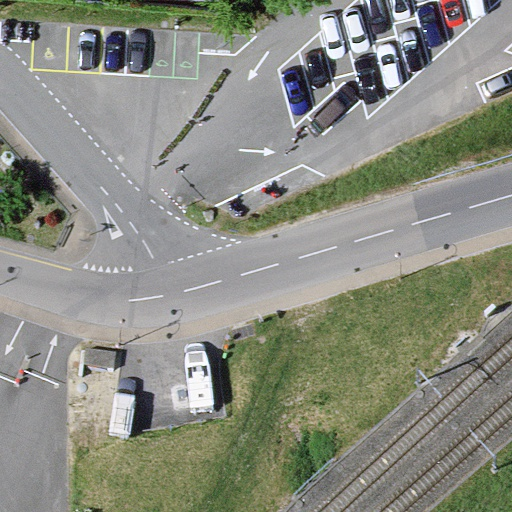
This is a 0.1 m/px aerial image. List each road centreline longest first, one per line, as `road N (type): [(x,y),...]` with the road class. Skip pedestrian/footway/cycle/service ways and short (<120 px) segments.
road 1 (residential): [(174,293),(511,195)]
road 2 (residential): [(0,69),(93,172),(174,293)]
road 3 (residential): [(0,269),(106,299),(174,293)]
